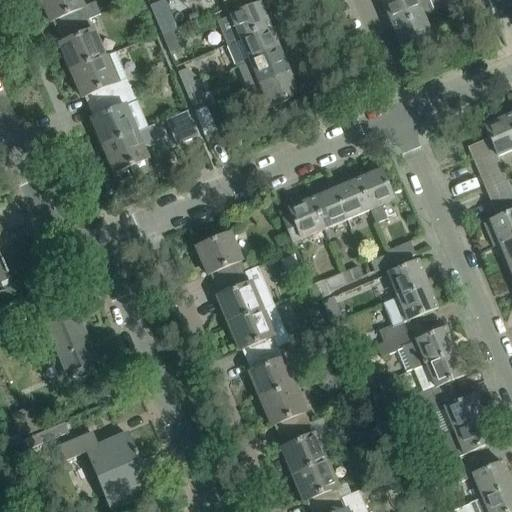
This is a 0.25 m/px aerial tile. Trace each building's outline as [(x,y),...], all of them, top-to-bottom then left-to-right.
[(62,31),(88,20),(101,15),(95,2),(83,7),(79,0),(40,0),(50,24),(58,21),(62,31)] [(398,0),(382,7),(392,30),(423,17),(433,12),(427,0),(398,0)] [(465,0),(475,22),(487,17),(479,0),(465,0)] [(486,0),(493,15),(504,10),(499,0),(486,0)] [(217,23),(226,45),(270,26),(261,4),(229,17),(229,18),(217,23)] [(423,17),(392,30),(402,53),(434,40),(433,39),(423,17)] [(155,22),(161,37),(170,33),(164,18),(155,22)] [(60,46),(71,72),(104,58),(103,56),(88,20),(62,31),(67,43),(60,46)] [(235,68),(248,63),(280,50),(270,26),(226,45),(225,45),(235,68)] [(170,33),(161,37),(169,56),(178,52),(170,33)] [(248,63),(258,85),(289,72),(280,50),(248,63)] [(90,96),(94,106),(131,90),(115,51),(103,56),(104,58),(71,72),(82,99),(90,96)] [(177,76),(183,90),(193,86),(187,72),(177,76)] [(289,72),(258,85),(268,110),(300,96),(289,72)] [(193,86),(183,90),(191,109),(200,105),(193,86)] [(92,121),(103,147),(136,133),(135,131),(124,105),(136,100),(131,90),(94,106),(99,118),(92,121)] [(215,132),(204,108),(193,112),(204,137),(215,132)] [(165,121),(176,147),(197,138),(198,140),(199,139),(187,111),(165,121)] [(489,139),(495,153),(497,158),(511,151),(511,129),(507,118),(484,127),(489,139)] [(136,133),(103,147),(114,175),(148,161),(142,148),(145,147),(149,148),(155,146),(156,142),(160,141),(153,124),(135,131),(136,133)] [(467,149),(473,162),(495,153),(489,139),(467,149)] [(473,162),(479,176),(501,166),(497,158),(495,153),(473,162)] [(479,176),(484,188),(506,179),(501,166),(479,176)] [(381,171),(357,181),(370,212),(376,225),(387,220),(382,207),(394,202),(381,171)] [(484,188),(490,201),(511,192),(506,179),(484,188)] [(357,181),(334,191),(347,222),(370,212),(357,181)] [(334,191),(311,200),(324,231),(347,222),(334,191)] [(511,192),(490,201),(495,213),(511,205),(511,192)] [(324,231),(311,200),(288,210),(291,217),(282,220),(292,245),(324,231)] [(494,249),(499,246),(511,240),(511,213),(484,225),(494,249)] [(215,274),(220,284),(246,273),(230,235),(196,249),(208,277),(215,274)] [(511,240),(499,246),(509,269),(511,267),(511,240)] [(386,253),(388,256),(389,255),(393,265),(415,256),(410,243),(386,253)] [(389,255),(388,256),(371,263),(375,273),(393,265),(389,255)] [(0,283),(9,279),(7,275),(8,274),(2,260),(1,261),(0,257),(0,283)] [(387,276),(397,299),(397,300),(428,287),(418,263),(387,276)] [(358,267),(342,274),(347,285),(363,278),(358,267)] [(246,273),(220,284),(225,296),(217,299),(229,326),(262,312),(272,308),(260,282),(263,280),(258,268),(246,273)] [(347,285),(342,274),(309,287),(315,302),(330,296),(329,293),(347,285)] [(379,332),(385,344),(407,335),(403,325),(438,310),(428,287),(397,300),(397,299),(382,305),(391,327),(379,332)] [(322,302),(327,314),(328,316),(339,312),(333,297),(322,302)] [(96,362),(95,361),(92,362),(80,333),(83,332),(76,315),(58,323),(51,306),(29,315),(37,334),(46,330),(64,375),(69,373),(71,377),(74,378),(78,379),(82,378),(87,376),(91,373),(93,368),(91,364),(96,362)] [(247,349),(252,360),(278,349),(290,344),(274,306),(262,312),(229,326),(240,352),(247,349)] [(413,371),(413,372),(456,353),(446,330),(411,344),(407,335),(385,344),(389,356),(397,353),(406,373),(411,371),(411,372),(413,371)] [(249,374),(260,401),(294,387),(278,349),(252,360),(256,371),(249,374)] [(408,399),(413,411),(436,401),(431,389),(434,388),(435,390),(466,377),(456,353),(413,372),(422,393),(408,399)] [(279,425),(284,436),(310,425),(294,387),(260,401),(272,428),(279,425)] [(453,432),(454,433),(484,420),(474,397),(444,410),(441,412),(436,401),(413,411),(418,423),(432,416),(441,437),(453,432)] [(484,420),(454,433),(463,456),(494,444),(484,420)] [(281,450),(293,478),(326,463),(310,425),(284,436),(288,447),(281,450)] [(376,430),(368,434),(373,444),(381,441),(376,430)] [(92,435),(74,443),(57,450),(63,464),(87,454),(112,511),(133,502),(130,495),(149,487),(136,458),(138,457),(136,452),(134,453),(127,435),(98,448),(92,435)] [(436,466),(441,478),(464,468),(459,457),(436,466)] [(311,500),(316,511),(342,501),(326,463),(293,478),(304,503),(311,500)] [(472,476),(482,500),(482,501),(511,487),(511,485),(503,463),(472,476)] [(464,468),(441,478),(446,490),(469,480),(464,468)] [(511,511),(511,487),(482,501),(482,500),(469,505),(471,511),(511,511)] [(366,511),(359,494),(342,501),(316,511),(366,511)]
